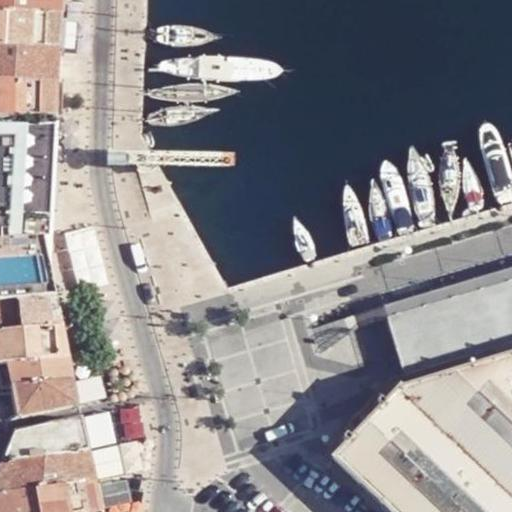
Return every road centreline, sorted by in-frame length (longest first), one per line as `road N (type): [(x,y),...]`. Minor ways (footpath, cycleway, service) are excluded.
road 1 (residential): [(149,359),(357,296)]
road 2 (tertiary): [(99,156),(107,222),(149,359)]
road 3 (residential): [(0,431),(159,394)]
road 4 (tertiary): [(103,0),(99,156)]
